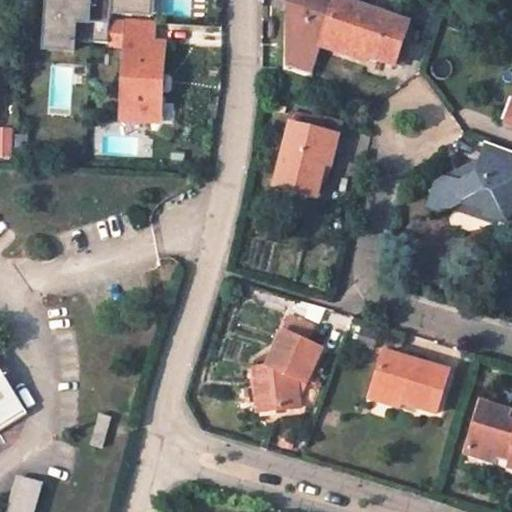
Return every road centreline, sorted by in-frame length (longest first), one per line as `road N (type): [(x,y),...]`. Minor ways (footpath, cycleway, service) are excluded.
road 1 (residential): [(238,0),(239,102),(221,210),(154,433)]
road 2 (residential): [(511,342),(378,298),(366,275),(409,125)]
road 3 (residential): [(154,433),(395,511)]
